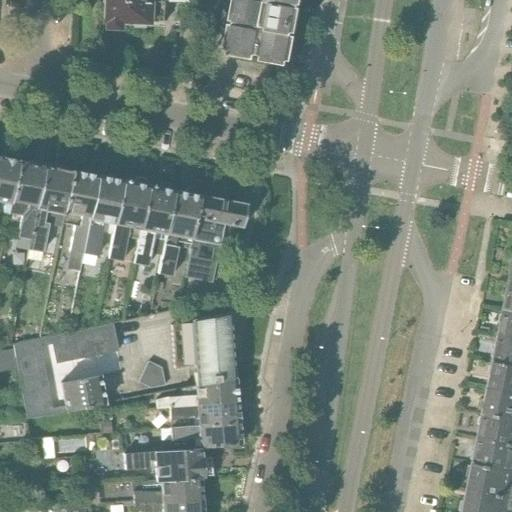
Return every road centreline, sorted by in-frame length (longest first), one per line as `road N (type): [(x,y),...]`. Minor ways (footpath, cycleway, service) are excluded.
road 1 (residential): [(364,154),(33,90)]
road 2 (residential): [(354,229),(306,264),(260,511)]
road 3 (residential): [(393,511),(437,297),(401,233)]
road 4 (tertiary): [(354,229),(315,511)]
road 5 (tertiary): [(347,511),(401,233)]
road 6 (residential): [(426,91),(489,64),(501,0)]
road 7 (residential): [(333,0),(323,52),(370,107)]
